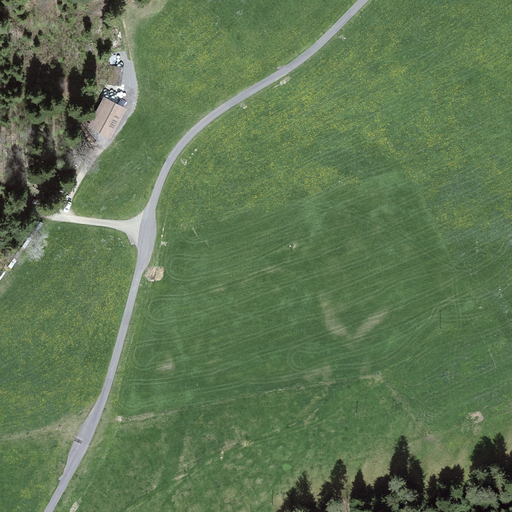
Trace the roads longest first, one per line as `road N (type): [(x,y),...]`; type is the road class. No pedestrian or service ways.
road 1 (track): [(363,0),(303,57),(193,131),(165,170),(146,228)]
road 2 (track): [(146,228),(98,409),(47,511)]
